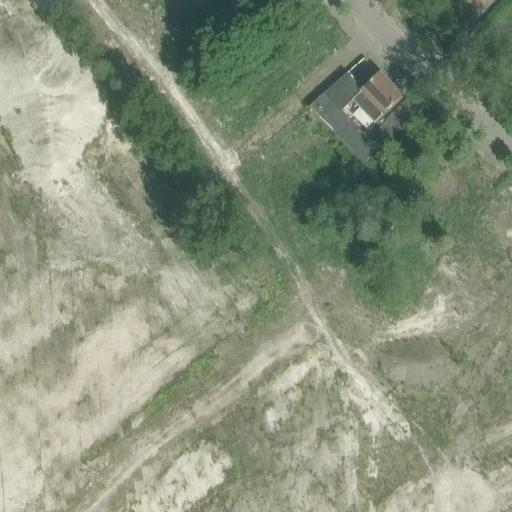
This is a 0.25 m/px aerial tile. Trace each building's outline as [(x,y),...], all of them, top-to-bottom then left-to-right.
[(466,0),(476,9),(483,0),(466,0)] [(197,50),(0,87),(0,242),(225,200),(197,50)] [(384,115),(402,98),(380,74),(352,101),(361,110),(363,107),(375,120),(382,113),(384,115)] [(381,133),(371,144),(324,94),(308,109),(362,166),(398,132),(387,121),(378,130),(381,133)] [(387,121),(398,132),(398,133),(418,113),(407,102),(387,121)] [(275,245),(0,295),(0,511),(459,511),(452,473),(275,245)]
